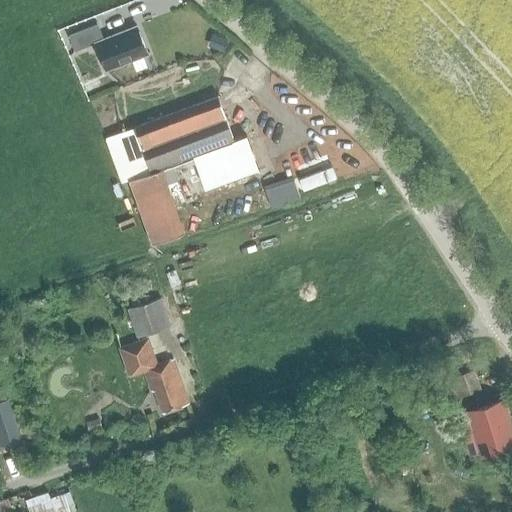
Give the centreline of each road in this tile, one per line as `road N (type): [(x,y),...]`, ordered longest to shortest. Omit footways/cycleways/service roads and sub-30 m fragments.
road 1 (residential): [(497,319),(0,490)]
road 2 (tertiary): [(497,319),(402,174),(358,125),(207,0)]
